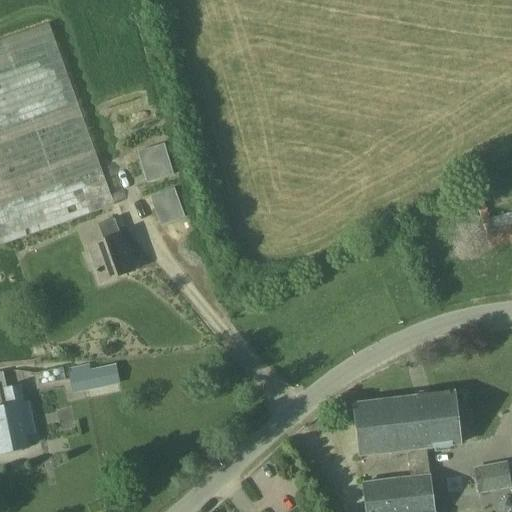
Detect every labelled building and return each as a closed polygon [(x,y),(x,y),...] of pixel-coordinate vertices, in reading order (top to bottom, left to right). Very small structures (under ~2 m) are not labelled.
[(0,246),(58,226),(114,206),(49,25),(0,42),(0,246)] [(144,182),(170,175),(162,143),(135,150),(144,182)] [(173,188),(147,194),(155,224),(180,218),(173,188)] [(491,251),(511,244),(511,225),(485,234),(491,251)] [(100,283),(133,271),(121,236),(88,247),(100,283)] [(100,369),(69,375),(74,394),(104,388),(100,369)] [(0,452),(3,452),(4,455),(22,451),(21,449),(27,448),(25,436),(34,434),(28,405),(23,406),(19,388),(5,390),(2,374),(0,374),(0,452)] [(433,511),(426,449),(459,445),(453,393),(353,405),(359,456),(407,451),(410,479),(363,485),(366,511),(433,511)] [(478,494),(510,488),(506,464),(474,470),(478,494)]
